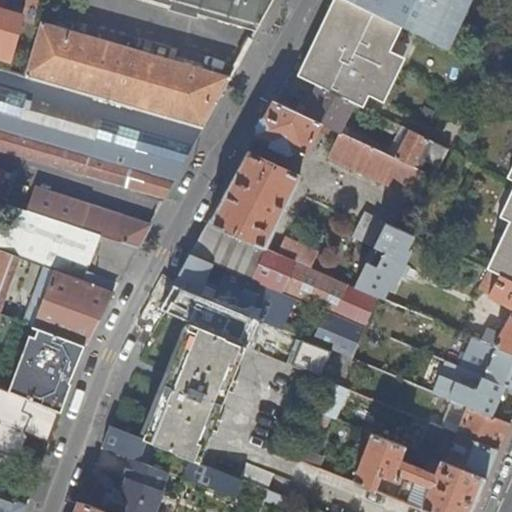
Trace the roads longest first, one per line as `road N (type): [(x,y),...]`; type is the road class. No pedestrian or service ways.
road 1 (residential): [(301,0),(109,347),(45,511)]
road 2 (unknown): [(271,54),(105,0)]
